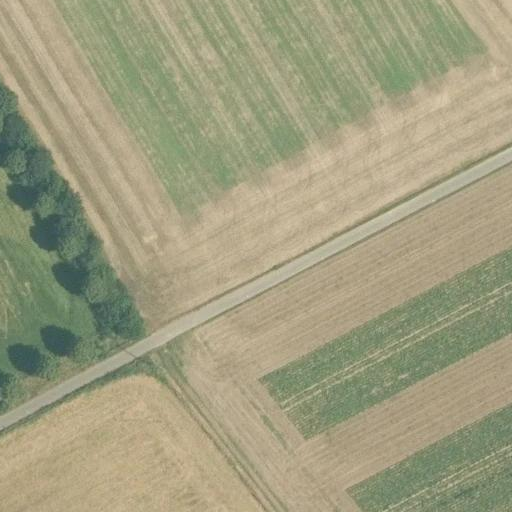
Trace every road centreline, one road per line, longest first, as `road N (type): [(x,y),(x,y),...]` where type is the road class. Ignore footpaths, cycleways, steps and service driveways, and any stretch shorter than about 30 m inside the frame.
road 1 (track): [(0,440),(511,170)]
road 2 (track): [(280,511),(158,354)]
